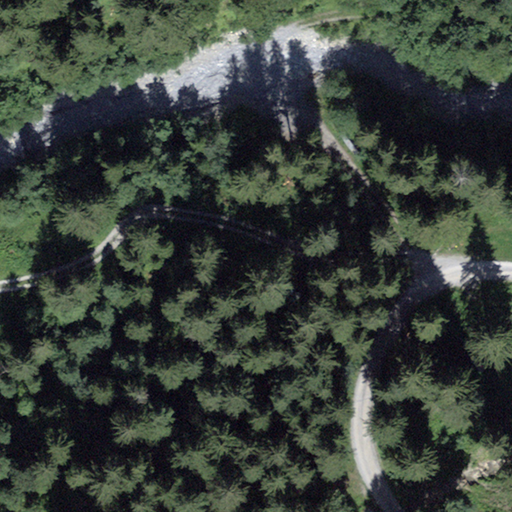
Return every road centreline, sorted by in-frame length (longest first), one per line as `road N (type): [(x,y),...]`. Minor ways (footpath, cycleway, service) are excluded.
road 1 (track): [(451,276),(402,257),(299,250),(216,221),(159,212),(140,215),(67,270),(0,285)]
road 2 (track): [(511,271),(451,276),(418,292),(377,343),(359,439),(394,511)]
